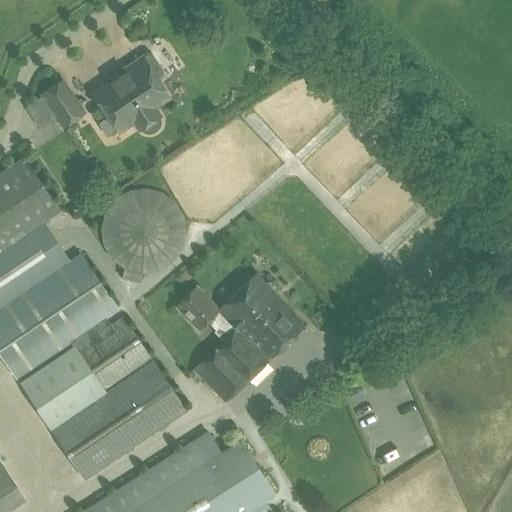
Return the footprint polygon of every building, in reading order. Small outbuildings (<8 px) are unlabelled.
[(95,93),(120,130),(134,120),(140,128),(159,115),(153,107),(168,97),(157,81),(164,77),(165,72),(152,52),(147,51),(136,58),(140,63),(95,93)] [(64,126),(84,112),(63,81),(43,94),(64,126)] [(24,158),(0,173),(0,351),(16,375),(67,341),(74,351),(24,384),(53,426),(116,384),(152,359),(134,333),(124,341),(111,323),(106,315),(117,307),(79,252),(68,260),(43,223),(54,215),(60,211),(24,158)] [(141,272),(158,269),(172,260),(182,246),(185,230),(184,215),(175,200),(161,191),(146,187),(129,189),(115,197),(105,212),(101,227),(103,243),(111,258),(125,267),(141,272)] [(266,283),(256,273),(219,309),(197,286),(176,306),(199,329),(208,321),(217,330),(215,332),(223,341),(194,369),(226,401),(304,325),(275,295),(276,293),(274,291),(276,287),(271,282),(266,283)] [(84,477),(185,409),(154,362),(53,431),(84,477)] [(272,511),(265,500),(273,495),(238,441),(203,464),(190,443),(82,511),(272,511)] [(0,511),(4,511),(25,499),(0,461),(0,511)]
